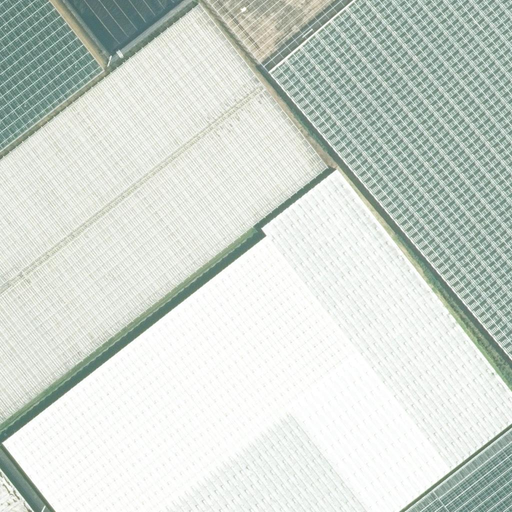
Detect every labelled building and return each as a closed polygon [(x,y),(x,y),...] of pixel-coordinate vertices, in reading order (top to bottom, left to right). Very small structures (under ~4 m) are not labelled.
[(0,0),(0,153),(105,72),(48,0),(0,0)] [(511,0),(356,0),(269,74),(511,362),(511,0)] [(149,45),(0,161),(0,425),(76,366),(150,308),(327,168),(199,5),(149,45)] [(267,237),(18,432),(2,444),(55,511),(399,511),(451,471),(511,423),(511,393),(338,171),(262,229),(267,237)] [(405,511),(511,511),(511,429),(432,492),(432,491),(405,511)]
